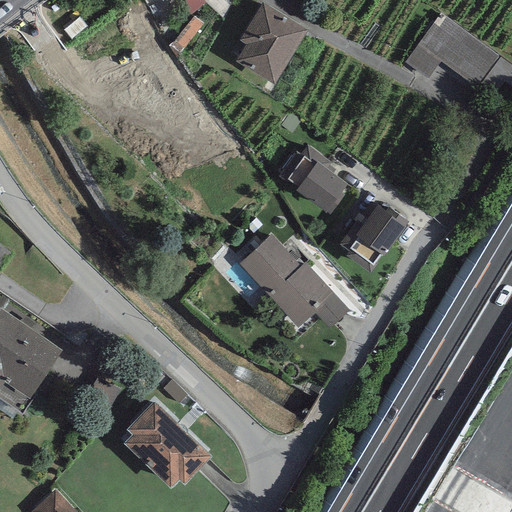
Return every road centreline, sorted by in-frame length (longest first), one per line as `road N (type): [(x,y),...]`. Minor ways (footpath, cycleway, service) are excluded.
road 1 (residential): [(287,466),(64,255),(0,175)]
road 2 (motorway): [(511,267),(365,511)]
road 3 (unclassified): [(287,466),(419,248)]
